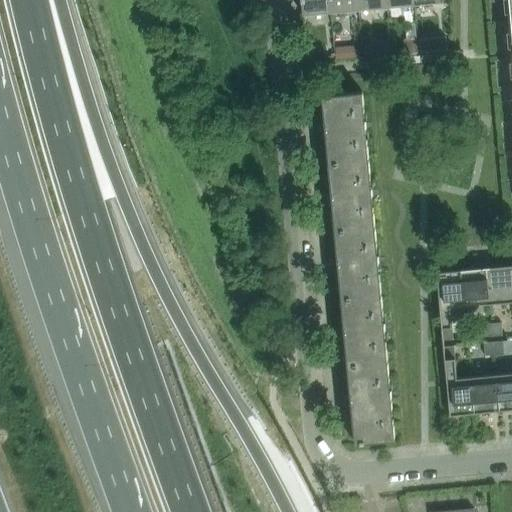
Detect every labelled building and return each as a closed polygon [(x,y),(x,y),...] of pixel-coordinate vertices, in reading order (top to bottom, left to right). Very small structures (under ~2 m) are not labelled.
[(329,0),(300,0),(302,14),(330,11),(329,0)] [(329,0),(330,11),(358,9),(357,0),(329,0)] [(386,6),(385,0),(357,0),(358,9),(386,6)] [(417,39),(403,40),(404,55),(418,54),(417,39)] [(347,47),(335,48),(336,61),(348,59),(347,47)] [(322,48),(307,48),(308,58),(322,58),(322,48)] [(321,95),(328,165),(368,161),(361,92),(321,95)] [(374,231),(368,161),(328,165),(334,235),(374,231)] [(334,235),(341,304),(381,300),(374,231),(334,235)] [(489,304),(511,302),(511,278),(511,265),(486,268),(489,304)] [(486,268),(461,270),(464,307),(489,304),(486,268)] [(449,308),(464,307),(461,270),(436,272),(442,341),(452,340),(449,308)] [(387,370),(381,300),(341,304),(347,374),(387,370)] [(491,324),(493,337),(503,336),(501,323),(491,324)] [(493,337),(491,324),(481,325),(483,338),(493,337)] [(493,343),(495,356),(504,355),(503,342),(493,343)] [(495,356),(493,343),(484,344),(485,357),(495,356)] [(452,346),(444,347),(443,347),(449,416),(474,413),(471,377),(455,378),(452,346)] [(354,443),(394,439),(387,370),(347,374),(354,443)] [(499,411),(511,409),(511,372),(496,374),(499,411)] [(474,413),(499,411),(496,374),(471,377),(474,413)]
